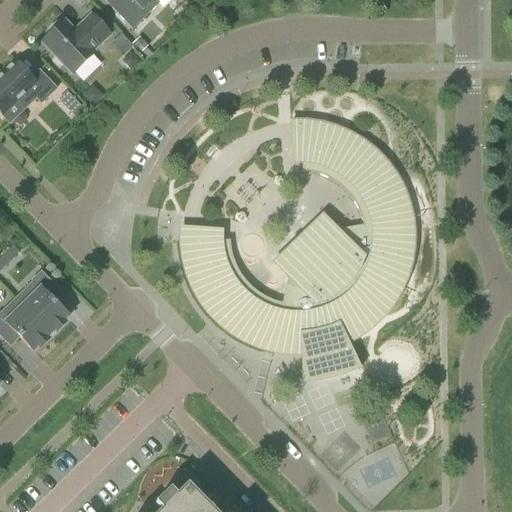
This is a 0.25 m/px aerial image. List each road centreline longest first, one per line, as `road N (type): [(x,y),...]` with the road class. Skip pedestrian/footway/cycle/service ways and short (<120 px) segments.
road 1 (residential): [(464,31),(306,28),(214,53),(141,113),(66,238)]
road 2 (residential): [(137,310),(330,511)]
road 3 (unclassified): [(502,298),(470,217),(464,31)]
road 4 (unclassified): [(474,511),(471,365),(502,298)]
road 5 (residential): [(0,447),(137,310)]
